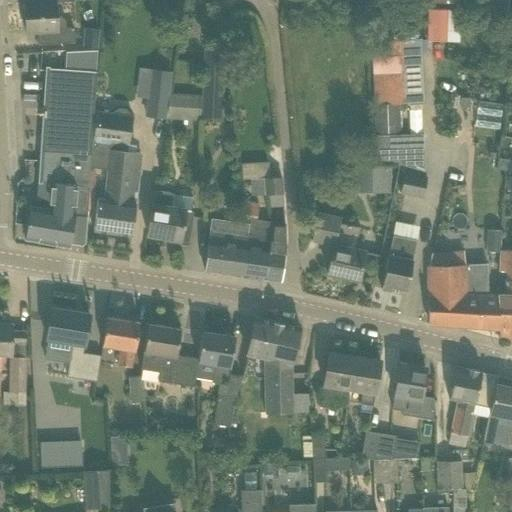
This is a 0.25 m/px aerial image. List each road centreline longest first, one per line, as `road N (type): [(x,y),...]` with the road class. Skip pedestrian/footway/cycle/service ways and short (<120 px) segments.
road 1 (tertiary): [(511,363),(290,305),(0,259)]
road 2 (unknown): [(404,333),(433,193),(428,116)]
